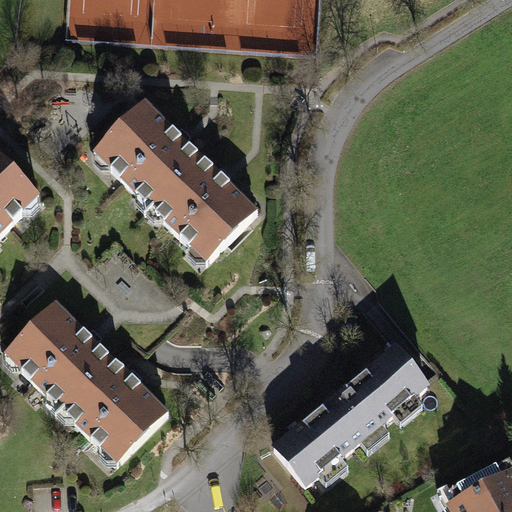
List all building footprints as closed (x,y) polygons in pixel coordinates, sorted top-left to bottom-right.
[(141,117),(97,165),(215,275),(260,227),(218,189),(179,152),(141,117)] [(0,236),(29,206),(0,178),(0,236)] [(62,318),(17,363),(113,459),(159,413),(128,383),(90,345),(62,318)] [(391,356),(270,454),(304,495),(425,397),(391,356)] [(511,511),(511,485),(458,511),(511,511)]
